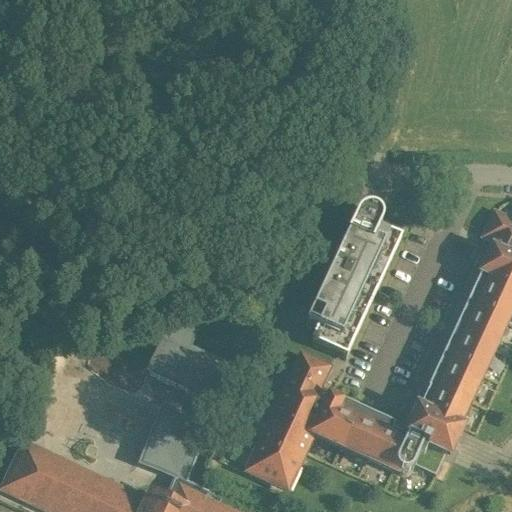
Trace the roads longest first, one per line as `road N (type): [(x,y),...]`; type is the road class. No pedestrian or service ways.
road 1 (residential): [(511,177),(387,177),(228,227),(142,232),(72,218),(0,178)]
road 2 (track): [(340,0),(360,63),(363,181)]
